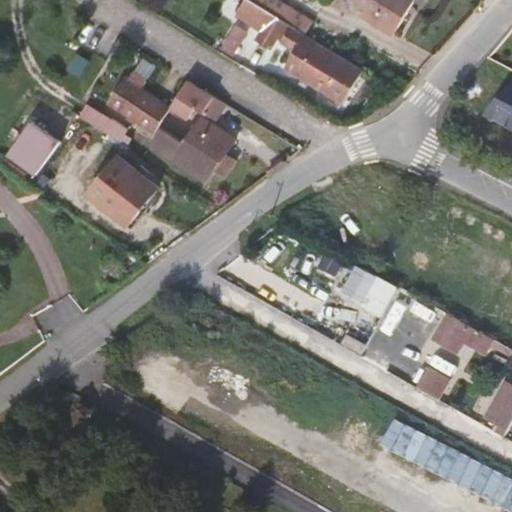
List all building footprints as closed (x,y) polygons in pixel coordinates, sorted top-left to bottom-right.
[(277,20),(286,6),(275,0),(253,0),(251,4),(277,20)] [(427,8),(413,0),(382,0),(388,3),(419,20),(427,8)] [(413,0),(427,8),(432,0),(413,0)] [(411,33),(419,20),(388,3),(380,15),(411,33)] [(297,32),(305,18),(286,6),(277,20),(297,32)] [(311,39),(319,26),(305,18),(297,32),(311,39)] [(366,80),(374,65),(377,61),(319,26),(311,39),(300,55),(314,63),(321,53),(366,80)] [(360,91),(366,80),(321,53),(314,63),(360,91)] [(119,99),(164,130),(180,107),(151,87),(156,79),(143,70),(138,78),(135,75),(119,99)] [(215,110),(225,94),(200,78),(182,105),(200,116),(207,104),(215,110)] [(225,94),(215,110),(228,118),(237,102),(225,94)] [(135,137),(139,131),(100,105),(90,118),(137,151),(143,142),(135,137)] [(234,154),(244,140),(208,117),(192,142),(170,128),(159,146),(215,182),(223,170),(233,177),(244,161),(234,154)] [(14,155),(42,177),(67,147),(39,124),(14,155)] [(92,212),(135,240),(161,202),(118,173),(92,212)] [(450,315),(436,341),(446,347),(460,321),(450,315)] [(495,340),(460,321),(446,347),(459,355),(465,343),(486,355),(495,340)] [(429,372),(417,393),(438,404),(450,383),(429,372)] [(495,437),(504,442),(511,427),(511,386),(507,384),(485,423),(499,431),(495,437)]
